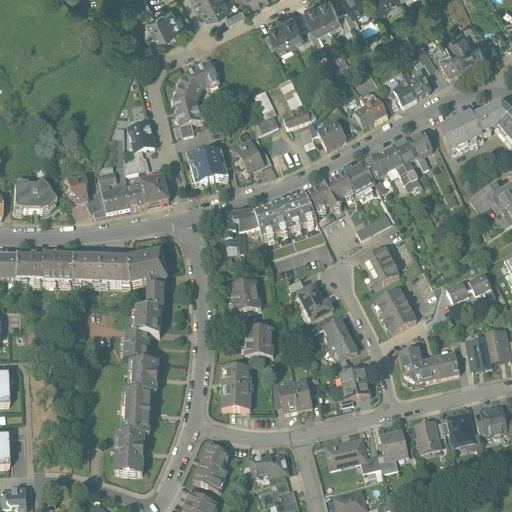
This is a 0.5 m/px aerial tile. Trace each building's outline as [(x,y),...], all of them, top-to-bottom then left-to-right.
[(196,0),(197,1),(197,2),(197,3),(198,5),(199,5),(199,6),(200,6),(202,9),(220,0),(196,0)] [(224,0),(220,0),(202,9),(208,22),(210,21),(210,19),(213,17),(214,19),(217,17),(220,19),(221,15),(230,11),(224,0)] [(265,2),(264,0),(249,0),(251,2),(254,8),(265,2)] [(361,0),(346,0),(344,1),(349,13),(350,12),(353,18),(367,11),(361,0)] [(378,0),(380,2),(385,12),(391,9),(390,7),(399,3),(399,2),(397,0),(378,0)] [(145,1),(132,8),(137,19),(151,12),(145,1)] [(380,2),(374,5),(381,19),(387,16),(385,12),(380,2)] [(328,7),(326,4),(317,8),(330,35),(342,29),(340,25),(341,24),(338,18),(331,5),(328,7)] [(317,8),(308,12),(310,17),(307,19),(313,31),(313,32),(315,31),(317,36),(318,36),(320,40),(330,35),(317,8)] [(163,13),(157,16),(156,13),(155,13),(158,19),(155,20),(153,17),(152,18),(153,19),(146,22),(149,30),(148,40),(155,37),(158,42),(167,37),(169,41),(176,38),(174,34),(181,31),(172,12),(165,15),(163,13)] [(349,13),(343,16),(351,32),(358,28),(353,18),(350,12),(349,13)] [(240,13),(227,20),(230,26),(243,19),(240,13)] [(343,16),(338,18),(341,24),(340,25),(342,29),(345,35),(351,32),(343,16)] [(292,19),(287,22),(287,23),(281,26),(292,48),(305,42),(301,34),(294,20),(293,20),(292,19)] [(292,48),(281,26),(275,29),(275,28),(269,31),(270,31),(269,32),(270,36),(277,49),(280,54),(292,48)] [(471,28),(463,31),(465,37),(473,33),(471,28)] [(306,31),(301,34),(305,42),(306,45),(312,43),(307,34),(306,31)] [(315,31),(313,32),(313,31),(307,34),(312,43),(315,50),(321,47),(319,41),(320,40),(318,36),(317,36),(315,31)] [(270,36),(265,38),(272,52),(277,49),(270,36)] [(474,50),(471,51),(463,37),(458,41),(475,70),(487,63),(484,60),(479,48),(476,49),(475,48),(474,50)] [(475,70),(458,41),(451,44),(457,54),(459,54),(461,57),(456,60),(454,58),(452,59),(453,62),(462,77),(475,70)] [(422,48),(413,52),(418,61),(427,56),(422,48)] [(437,74),(427,56),(418,61),(422,68),(424,67),(430,78),(437,74)] [(453,62),(440,69),(443,73),(442,74),(444,77),(444,78),(446,82),(446,81),(447,83),(448,83),(449,85),(462,77),(453,62)] [(220,73),(214,63),(209,66),(214,76),(220,73)] [(209,66),(186,77),(174,103),(180,128),(191,126),(204,122),(200,110),(197,111),(196,105),(202,93),(207,91),(208,93),(220,88),(214,76),(209,66)] [(430,78),(424,67),(422,68),(419,70),(425,80),(430,78)] [(402,78),(401,76),(382,86),(390,100),(391,99),(394,104),(397,102),(403,112),(417,103),(408,88),(405,83),(402,78)] [(421,79),(414,83),(415,84),(408,88),(417,103),(431,95),(429,92),(429,91),(428,90),(429,89),(427,86),(426,86),(424,83),(421,79)] [(287,83),(279,87),(293,115),(305,110),(290,82),(287,83)] [(374,84),(363,91),(373,108),(379,105),(388,120),(393,117),(391,114),(384,103),(374,84)] [(266,122),(251,129),(257,139),(262,137),(263,138),(279,129),(274,118),(276,117),(265,94),(254,99),(266,122)] [(390,100),(384,103),(391,114),(398,110),(394,104),(391,99),(390,100)] [(373,108),(365,113),(374,128),(388,120),(379,105),(373,108)] [(511,116),(501,107),(473,120),(481,138),(495,131),(495,130),(511,116)] [(316,121),(311,113),(308,116),(311,125),(316,121)] [(365,113),(354,119),(363,134),(374,128),(365,113)] [(308,116),(284,125),(287,132),(291,131),(291,132),(311,125),(308,116)] [(511,116),(495,130),(495,131),(511,150),(511,116)] [(472,118),(455,126),(455,124),(439,132),(450,155),(482,140),(481,138),(473,120),(472,118)] [(353,120),(346,124),(352,135),(359,131),(353,120)] [(191,126),(180,128),(179,128),(182,140),(194,137),(191,126)] [(149,127),(129,132),(135,154),(135,155),(142,154),(154,150),(153,146),(154,146),(152,140),(151,138),(151,136),(150,132),(150,131),(149,131),(149,127)] [(318,137),(313,127),(308,131),(312,141),(318,138),(318,137)] [(318,137),(318,138),(327,154),(342,146),(340,142),(344,140),(337,127),(318,137)] [(308,131),(300,135),(304,146),(312,141),(308,131)] [(423,137),(407,144),(417,162),(423,174),(428,171),(425,166),(426,166),(423,161),(422,162),(421,161),(432,154),(423,137)] [(312,141),(304,146),(306,152),(315,149),(312,141)] [(407,144),(393,152),(407,178),(413,174),(410,168),(408,167),(417,162),(407,144)] [(251,145),(242,150),(244,153),(238,156),(248,175),(259,169),(263,167),(258,157),(251,145)] [(197,149),(185,152),(188,163),(189,163),(189,162),(199,160),(198,158),(199,158),(197,149)] [(228,152),(222,154),(226,170),(232,169),(228,152)] [(393,152),(384,157),(379,160),(388,178),(396,173),(400,182),(407,178),(393,152)] [(271,167),(264,153),(258,157),(263,167),(259,169),(261,173),(271,167)] [(142,154),(135,155),(135,154),(133,155),(136,164),(124,167),(124,172),(125,180),(138,177),(145,175),(145,176),(149,175),(146,162),(144,162),(142,154)] [(199,158),(198,158),(199,160),(189,162),(189,163),(193,180),(196,180),(198,187),(226,180),(224,172),(226,172),(226,170),(222,154),(212,156),(211,155),(199,158)] [(379,160),(364,168),(376,190),(381,198),(386,195),(379,183),(388,178),(379,160)] [(364,168),(344,179),(354,197),(356,201),(376,190),(364,168)] [(41,170),(4,181),(4,192),(10,192),(10,215),(21,216),(21,213),(14,213),(14,191),(34,191),(40,185),(40,186),(48,178),(41,170)] [(118,172),(114,173),(102,176),(100,182),(99,182),(100,188),(97,189),(99,195),(102,212),(104,220),(130,214),(126,194),(125,180),(124,172),(118,172)] [(413,174),(407,178),(413,190),(419,187),(416,182),(417,181),(413,174)] [(145,175),(138,177),(141,187),(147,185),(145,176),(145,175)] [(407,178),(400,182),(405,191),(407,190),(414,202),(418,200),(413,190),(407,178)] [(344,179),(306,201),(314,219),(330,211),(332,215),(342,209),(340,205),(354,197),(344,179)] [(86,181),(66,184),(69,200),(74,203),(76,209),(85,206),(89,206),(87,200),(85,192),(88,191),(86,181)] [(147,185),(141,187),(142,190),(146,210),(169,205),(163,182),(147,185)] [(34,191),(14,191),(14,213),(21,213),(21,216),(42,216),(42,214),(46,214),(56,205),(49,198),(51,197),(40,186),(40,185),(34,191)] [(511,186),(511,185),(499,192),(500,195),(496,197),(491,189),(470,203),(475,212),(478,211),(482,217),(492,211),(497,211),(504,222),(499,226),(504,233),(511,227),(511,186)] [(142,190),(126,194),(130,214),(146,210),(142,190)] [(99,195),(93,198),(87,200),(89,206),(85,206),(91,218),(93,217),(102,212),(99,195)] [(305,199),(280,208),(285,223),(290,235),(294,233),(294,231),(300,229),(301,231),(307,229),(307,227),(313,224),(313,226),(317,225),(305,199)] [(280,208),(254,217),(259,230),(262,244),(268,242),(267,240),(273,238),(274,240),(281,238),(280,236),(286,234),(287,236),(290,235),(285,223),(280,208)] [(102,212),(93,217),(95,221),(104,220),(102,212)] [(253,213),(232,216),(234,227),(235,227),(239,227),(239,236),(244,235),(251,233),(259,230),(254,217),(253,213)] [(232,216),(221,218),(223,228),(217,229),(215,231),(216,238),(218,239),(224,238),(225,243),(233,242),(232,236),(236,235),(235,227),(234,227),(232,216)] [(386,217),(371,225),(376,235),(391,227),(386,217)] [(371,225),(356,234),(361,243),(376,235),(371,225)] [(305,238),(295,241),(294,241),(292,242),(293,242),(292,242),(296,253),(325,242),(320,233),(307,237),(305,237),(305,238)] [(233,242),(225,243),(226,251),(227,250),(228,259),(235,258),(234,249),(233,242)] [(279,247),(267,251),(266,251),(264,252),(266,263),(296,253),(292,242),(281,246),(279,246),(279,247)] [(399,279),(384,251),(360,265),(374,292),(399,279)] [(161,257),(129,264),(131,287),(142,285),(143,287),(148,286),(149,291),(148,314),(162,314),(163,314),(163,306),(161,306),(161,298),(163,298),(163,292),(155,292),(154,287),(167,284),(165,275),(162,275),(160,267),(163,266),(161,257)] [(15,262),(0,261),(0,284),(14,285),(15,262)] [(74,263),(15,262),(14,285),(14,287),(73,288),(74,263)] [(129,264),(74,263),(73,288),(131,290),(131,287),(129,264)] [(462,287),(446,295),(453,309),(461,305),(462,308),(475,305),(473,302),(480,299),(483,304),(495,301),(484,279),(469,287),(467,283),(461,286),(462,287)] [(299,283),(289,288),(294,299),(298,298),(298,297),(305,293),(299,283)] [(257,285),(229,289),(233,317),(261,312),(257,285)] [(305,293),(298,297),(298,298),(312,325),(333,314),(328,304),(323,307),(314,288),(305,293)] [(399,293),(375,306),(378,311),(376,312),(380,319),(382,318),(385,325),(383,326),(387,333),(389,332),(392,337),(416,324),(399,293)] [(274,306),(263,309),(265,320),(277,317),(274,306)] [(148,314),(136,314),(135,338),(125,338),(124,364),(131,365),(149,365),(150,340),(160,341),(162,314),(148,314)] [(277,317),(265,320),(267,326),(267,331),(274,331),(274,332),(278,332),(278,325),(277,317)] [(327,324),(313,331),(315,336),(323,332),(323,333),(330,329),(327,324)] [(330,329),(323,333),(328,341),(325,342),(329,350),(349,339),(340,324),(330,329)] [(274,331),(246,331),(245,359),(273,359),(274,331)] [(505,337),(485,341),(486,345),(490,367),(491,367),(509,363),(508,358),(506,346),(505,337)] [(349,339),(329,350),(333,356),(332,357),(331,359),(334,364),(336,365),(337,364),(337,365),(338,366),(345,362),(357,356),(349,339)] [(466,345),(459,346),(460,348),(463,360),(469,358),(467,349),(466,345)] [(467,349),(469,358),(472,374),(491,371),(491,367),(490,367),(486,345),(467,349)] [(460,348),(452,350),(454,358),(455,358),(456,361),(463,360),(460,348)] [(435,363),(424,365),(420,363),(418,352),(399,357),(404,380),(416,388),(439,382),(435,363)] [(454,358),(435,363),(439,382),(460,378),(459,375),(456,361),(455,358),(454,358)] [(345,362),(338,366),(337,365),(331,369),(333,374),(339,372),(345,369),(348,367),(345,362)] [(149,365),(131,365),(129,395),(152,397),(157,397),(158,382),(159,366),(149,365)] [(333,374),(332,374),(333,380),(340,379),(340,378),(346,377),(345,369),(339,372),(333,374)] [(251,371),(223,370),(223,379),(225,379),(225,384),(222,384),(222,390),(225,390),(224,394),(222,394),(222,412),(250,413),(250,395),(248,395),(248,386),(250,386),(251,371)] [(346,377),(340,378),(340,379),(343,391),(367,385),(364,373),(346,377)] [(0,409),(9,409),(8,387),(6,387),(5,379),(0,379),(0,409)] [(307,385),(293,388),(294,389),(299,414),(313,411),(310,399),(307,388),(307,385)] [(367,385),(343,391),(345,404),(370,398),(367,385)] [(315,386),(307,388),(310,399),(317,398),(315,386)] [(278,387),(273,388),(274,402),(280,401),(281,400),(279,393),(278,387)] [(279,393),(281,400),(280,401),(284,418),(299,414),(294,389),(279,393)] [(152,397),(129,395),(124,395),(121,437),(122,437),(145,438),(145,439),(150,439),(151,417),(152,397)] [(501,409),(494,411),(494,412),(494,414),(489,415),(489,413),(487,413),(480,414),(483,425),(485,437),(486,440),(493,438),(493,440),(495,441),(500,441),(501,438),(501,436),(506,435),(507,435),(504,423),(503,422),(503,419),(503,417),(501,415),(502,414),(501,409)] [(468,417),(447,422),(453,449),(474,444),(473,437),(468,417)] [(442,425),(434,427),(435,431),(437,440),(445,438),(442,425)] [(483,425),(477,426),(479,436),(479,438),(485,437),(483,425)] [(434,427),(427,428),(426,426),(420,427),(421,430),(416,431),(421,451),(431,449),(432,452),(438,451),(439,451),(437,440),(435,431),(434,427)] [(403,432),(379,437),(384,458),(387,474),(398,472),(395,460),(409,457),(403,432)] [(145,438),(122,437),(121,437),(117,436),(114,478),(143,479),(145,439),(145,438)] [(479,436),(473,437),(474,444),(478,459),(484,457),(479,438),(479,436)] [(0,470),(9,471),(8,448),(6,448),(6,441),(0,441),(0,470)] [(351,444),(334,448),(334,449),(325,451),(330,472),(340,469),(339,464),(354,460),(356,466),(361,464),(366,463),(366,461),(362,443),(352,445),(351,444)] [(226,455),(209,448),(194,483),(218,493),(221,485),(223,486),(227,475),(221,473),(225,463),(223,462),(226,455)] [(284,458),(271,461),(270,457),(253,462),(256,473),(255,474),(257,480),(259,479),(258,477),(273,473),(275,480),(275,481),(286,478),(289,477),(284,458)] [(377,458),(366,461),(366,463),(361,464),(364,475),(380,471),(378,459),(377,458)] [(384,458),(378,459),(380,471),(381,476),(387,474),(384,458)] [(286,478),(275,481),(275,480),(270,481),(272,488),(276,487),(287,484),(286,478)] [(287,484),(276,487),(277,494),(279,494),(280,498),(290,495),(287,484)] [(203,494),(192,490),(189,496),(191,497),(191,496),(200,500),(203,494)] [(25,494),(6,495),(6,499),(7,507),(10,510),(12,510),(11,511),(26,511),(25,499),(25,494)] [(290,495),(280,498),(279,494),(277,494),(275,495),(262,498),(265,511),(268,511),(278,509),(278,511),(298,511),(296,504),(292,505),(290,495)] [(365,511),(362,495),(335,502),(337,511),(365,511)] [(200,500),(191,496),(191,497),(184,511),(215,511),(217,507),(200,500)] [(7,507),(6,499),(0,498),(0,504),(1,511),(10,510),(7,507)]
